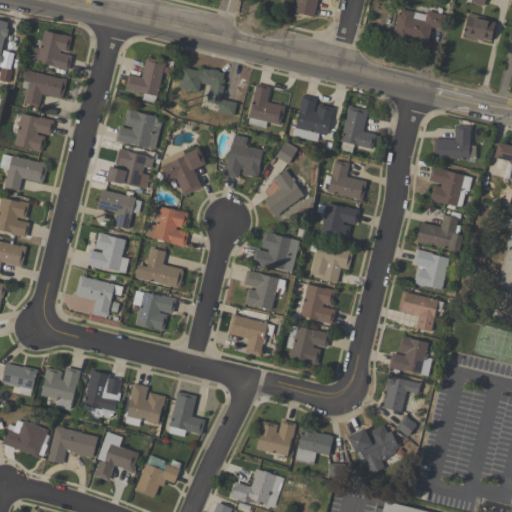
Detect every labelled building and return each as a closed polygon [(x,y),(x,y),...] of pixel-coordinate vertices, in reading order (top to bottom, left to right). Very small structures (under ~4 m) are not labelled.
[(317,0),(313,17),(292,12),(294,0),(317,0)] [(392,35),(399,8),(425,15),(426,10),(445,15),(441,29),(430,26),(426,44),(392,35)] [(490,40),(481,38),(481,40),(473,38),(473,40),(465,38),(466,35),(463,34),(467,13),(484,16),(484,19),(494,22),(490,40)] [(71,36),(67,52),(59,50),(59,53),(71,56),(68,70),(53,67),(53,66),(36,62),(36,59),(29,58),(31,47),(39,49),(44,30),(60,34),(71,36)] [(165,62),(164,67),(163,67),(154,103),(141,100),(143,93),(140,92),(140,93),(124,89),(128,74),(141,77),(146,57),(165,62)] [(223,73),(222,78),(224,80),(223,83),(221,84),(221,85),(223,85),(222,91),(223,92),(222,96),(221,97),(220,99),(236,102),(233,115),(217,112),(217,108),(216,108),(217,104),(209,102),(206,101),(209,85),(199,83),(197,91),(178,87),(182,67),(184,68),(184,67),(187,68),(188,69),(201,72),(202,68),(209,70),(209,69),(212,69),(213,69),(215,69),(216,70),(219,71),(218,72),(223,73)] [(0,68),(11,70),(8,81),(0,79),(0,68)] [(61,99),(41,94),(38,107),(34,106),(34,105),(24,103),(27,89),(21,88),(23,81),(22,81),(25,70),(60,79),(61,78),(66,79),(61,99)] [(270,87),(266,102),(284,106),(283,114),(282,114),(279,125),(266,122),(265,128),(246,124),(248,117),(247,117),(255,87),(254,86),(255,84),(270,87)] [(316,99),(313,111),(316,112),(318,104),(333,108),(331,118),(330,118),(326,135),(318,133),(317,141),(288,134),(290,126),(295,127),(299,110),(298,110),(301,95),(316,99)] [(340,150),(342,142),(339,141),(346,112),(346,111),(347,106),(367,111),(362,131),(375,134),(371,149),(353,145),(351,153),(340,150)] [(154,150),(130,144),(130,145),(115,141),(118,126),(131,129),(132,127),(124,125),(128,109),(138,112),(155,116),(153,126),(160,127),(154,150)] [(40,152),(30,150),(30,149),(14,145),(21,114),(39,118),(39,117),(53,120),(50,135),(38,132),(37,135),(44,137),(40,152)] [(468,159),(432,157),(433,138),(454,139),(455,125),(471,126),(470,130),(468,159)] [(223,175),(226,160),(227,160),(231,143),(233,134),(247,138),(245,146),(262,150),(259,164),(260,165),(257,177),(241,174),(243,166),(240,166),(237,178),(223,175)] [(297,149),(288,164),(275,156),(283,144),(285,142),(297,149)] [(511,145),(511,179),(508,178),(511,165),(508,161),(494,157),(497,142),(511,145)] [(205,164),(193,170),(201,186),(183,195),(181,190),(181,189),(176,178),(167,182),(160,167),(161,166),(160,161),(181,151),(183,155),(198,148),(205,164)] [(106,180),(109,167),(121,169),(121,166),(114,165),(118,149),(128,151),(128,152),(145,156),(145,157),(152,158),(150,168),(143,166),(141,173),(149,175),(146,189),(121,183),(121,184),(106,180)] [(41,183),(21,178),(18,190),(3,187),(8,169),(0,167),(0,162),(2,154),(11,156),(39,162),(39,161),(46,163),(46,165),(47,166),(43,181),(42,181),(41,183)] [(345,176),(365,181),(361,201),(356,200),(356,199),(326,192),(334,160),(343,163),(343,162),(349,163),(345,176)] [(471,177),(468,191),(465,191),(461,207),(439,202),(439,203),(429,201),(432,185),(440,187),(441,184),(428,181),(431,166),(446,170),(446,171),(463,174),(462,175),(471,177)] [(303,196),(274,216),(263,200),(279,189),(272,178),(285,169),(303,196)] [(113,225),(116,213),(96,208),(101,189),(106,190),(135,198),(135,199),(141,201),(138,213),(132,211),(128,229),(113,225)] [(0,197),(17,201),(17,200),(28,203),(24,219),(17,217),(16,220),(28,223),(25,237),(10,234),(11,233),(0,230),(0,197)] [(359,210),(355,225),(343,222),(342,224),(350,226),(346,242),(336,239),(319,234),(326,203),(344,207),(344,206),(359,210)] [(144,236),(147,223),(156,225),(157,221),(149,219),(151,207),(159,209),(160,207),(177,210),(187,212),(184,228),(176,226),(175,229),(188,232),(185,247),(169,243),(169,242),(152,238),(152,237),(144,236)] [(420,222),(439,227),(443,214),(449,216),(450,211),(459,214),(458,218),(457,218),(455,225),(460,226),(458,235),(462,236),(458,252),(420,242),(420,243),(415,242),(420,222)] [(298,241),(291,272),(264,265),(264,266),(251,263),(254,249),(267,252),(268,249),(260,247),(264,231),(274,234),(274,235),(298,241)] [(125,273),(100,267),(100,268),(86,264),(89,250),(102,253),(102,250),(95,248),(98,232),(109,234),(108,236),(125,239),(121,257),(129,258),(125,273)] [(511,293),(495,289),(507,239),(511,240),(511,293)] [(21,267),(1,262),(0,265),(0,241),(20,246),(25,247),(21,267)] [(340,268),(336,283),(320,280),(321,276),(310,274),(315,252),(308,251),(310,242),(317,244),(317,242),(347,249),(352,250),(347,269),(340,268)] [(162,264),(183,269),(182,271),(183,271),(179,287),(178,286),(178,289),(171,287),(171,286),(134,277),(135,274),(134,273),(134,269),(136,269),(138,264),(146,266),(151,248),(165,251),(162,264)] [(448,258),(440,289),(423,285),(423,287),(413,284),(417,268),(424,269),(424,267),(412,264),(416,249),(431,253),(431,254),(448,258)] [(270,310),(254,306),(253,307),(243,305),(247,288),(254,290),(255,287),(243,285),(246,270),(261,273),(261,274),(277,278),(270,310)] [(92,313),(95,300),(75,295),(80,275),(85,276),(85,277),(114,284),(122,286),(120,295),(112,293),(108,311),(109,311),(108,317),(92,313)] [(331,324),(316,320),(299,316),(306,284),(323,288),(324,288),(334,290),(330,306),(322,304),(322,307),(334,310),(331,324)] [(415,328),(418,316),(397,311),(398,308),(397,308),(401,293),(402,293),(402,290),(408,292),(407,293),(437,300),(437,301),(442,302),(440,312),(435,311),(430,332),(415,328)] [(176,298),(172,313),(160,310),(159,313),(167,314),(163,331),(152,328),(153,327),(135,323),(139,306),(132,304),(135,291),(143,292),(160,296),(160,295),(176,298)] [(247,339),(227,334),(232,314),(236,315),(236,316),(267,323),(266,325),(272,327),(270,335),(264,334),(260,350),(261,350),(260,356),(244,352),(247,339)] [(329,333),(326,348),(313,345),(312,348),(320,349),(316,365),(306,363),(306,362),(288,358),(295,326),(314,330),(329,333)] [(388,368),(391,353),(404,356),(404,353),(397,351),(401,336),(411,338),(410,339),(427,343),(424,357),(431,358),(427,376),(403,370),(403,371),(388,368)] [(38,370),(36,375),(35,375),(32,390),(31,390),(30,396),(19,393),(20,387),(1,382),(5,363),(22,367),(22,366),(38,370)] [(80,371),(76,386),(75,386),(69,410),(55,407),(57,399),(40,395),(44,378),(43,378),(46,367),(61,371),(59,379),(62,380),(65,367),(80,371)] [(109,417),(104,416),(103,415),(94,419),(89,411),(81,409),(89,376),(89,375),(90,370),(110,375),(109,378),(121,381),(118,393),(120,393),(119,401),(117,400),(113,415),(109,417)] [(420,383),(417,393),(405,391),(400,412),(381,407),(385,390),(384,390),(388,375),(392,376),(392,377),(420,383)] [(125,423),(130,398),(129,398),(133,383),(147,387),(144,399),(147,400),(149,392),(165,396),(163,406),(162,406),(158,424),(140,420),(139,426),(125,423)] [(168,433),(170,426),(169,426),(176,397),(175,397),(177,391),(196,396),(192,416),(204,419),(200,435),(196,434),(196,433),(186,430),(184,437),(168,433)] [(407,437),(397,429),(397,430),(394,428),(404,415),(407,417),(407,418),(416,425),(407,437)] [(37,457),(1,444),(7,429),(6,429),(8,424),(14,426),(16,420),(22,422),(23,421),(47,430),(45,434),(49,436),(46,444),(47,445),(43,456),(38,454),(37,457)] [(286,456),(255,449),(260,430),(259,430),(261,421),(277,425),(275,432),(277,433),(280,420),(295,424),(291,439),(290,438),(286,456)] [(380,460),(384,467),(369,474),(364,462),(361,463),(356,452),(354,453),(347,437),(364,429),(365,432),(383,425),(386,433),(390,431),(396,445),(392,446),(395,452),(389,455),(389,457),(380,460)] [(92,458),(90,457),(90,458),(73,454),(74,452),(65,450),(62,464),(47,461),(55,427),(97,437),(92,458)] [(315,453),(313,463),(294,459),(301,431),(300,431),(301,428),(315,431),(315,433),(320,434),(320,433),(330,435),(330,436),(332,437),(328,456),(315,453)] [(92,474),(94,471),(95,471),(99,461),(101,462),(102,461),(96,459),(106,431),(122,437),(118,446),(138,454),(135,463),(136,464),(133,473),(122,470),(123,469),(114,465),(108,480),(92,474)] [(134,490),(135,487),(136,487),(141,473),(140,472),(142,469),(143,469),(145,464),(163,471),(166,464),(169,465),(171,460),(181,463),(179,469),(174,483),(165,480),(163,486),(159,485),(154,498),(134,490)] [(343,479),(328,478),(328,467),(328,463),(344,464),(344,467),(343,467),(343,479)] [(283,478),(274,507),(255,501),(254,503),(250,502),(250,503),(244,501),(244,503),(229,498),(234,482),(249,487),(250,486),(253,478),(252,478),(255,469),(263,472),(263,471),(269,473),(269,474),(283,478)] [(381,511),(384,501),(429,511),(381,511)] [(212,511),(216,502),(232,509),(230,511),(212,511)]
